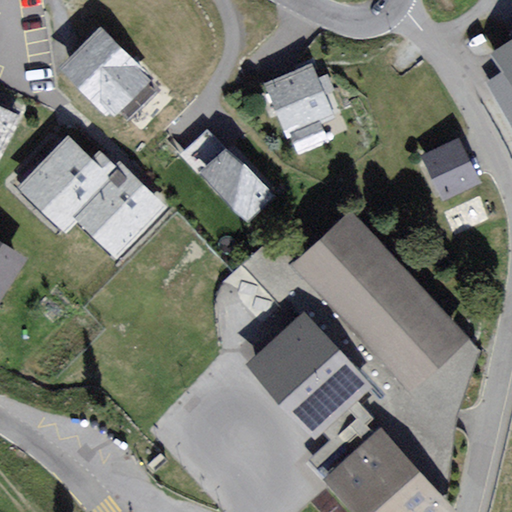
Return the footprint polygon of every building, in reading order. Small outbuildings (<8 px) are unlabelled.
[(511,20),(478,43),(511,94),(511,20)] [(104,22),(65,58),(118,110),(154,74),(104,22)] [(309,66),(269,83),(290,133),(330,116),(320,93),(331,88),(326,75),(315,80),(309,66)] [(0,104),(0,152),(17,112),(0,104)] [(28,182),(69,221),(80,209),(119,247),(158,207),(117,168),(105,180),(67,142),(28,182)] [(274,190),(224,142),(197,170),(247,217),(274,190)] [(468,182),(449,142),(420,156),(439,196),(468,182)] [(431,331),(330,218),(281,262),(382,375),(431,331)] [(0,288),(15,257),(0,249),(0,288)] [(341,383),(282,323),(237,366),(295,427),(341,383)] [(421,511),(423,511),(352,437),(307,479),(338,511),(421,511)]
